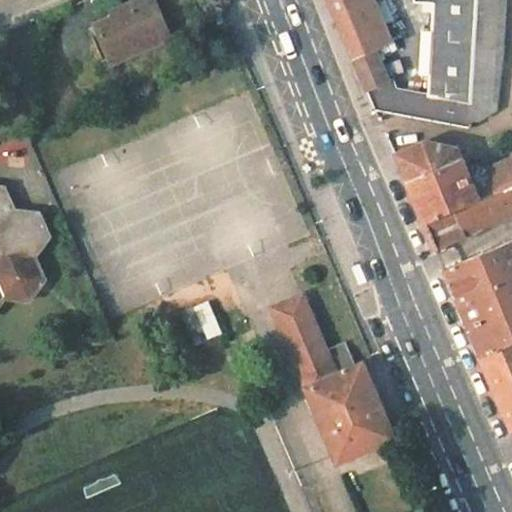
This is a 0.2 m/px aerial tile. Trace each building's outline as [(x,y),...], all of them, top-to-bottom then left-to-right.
[(94,26),(109,59),(138,46),(140,50),(171,37),(154,0),(138,0),(121,8),(124,13),(94,26)] [(327,0),(352,57),(353,58),(373,49),(373,47),(375,42),(384,38),(388,37),(389,36),(372,0),(327,0)] [(471,103),(476,0),(412,0),(412,3),(435,3),(429,96),(471,103)] [(503,51),(505,0),(476,0),(471,103),(470,119),(479,121),(496,111),(503,51)] [(375,110),(438,121),(469,127),(470,119),(471,103),(429,96),(396,90),(392,80),(400,76),(398,72),(384,38),(375,42),(373,47),(389,81),(367,90),(367,91),(375,110)] [(353,58),(367,90),(389,81),(373,47),(373,49),(353,58)] [(511,163),(487,175),(479,168),(476,166),(472,167),(468,171),(466,172),(457,148),(426,142),(394,154),(423,222),(474,201),(511,185),(511,163)] [(511,215),(511,185),(474,201),(485,227),(511,215)] [(0,304),(5,298),(30,300),(46,280),(36,257),(50,237),(39,213),(14,210),(4,187),(0,186),(0,304)] [(485,227),(474,201),(423,222),(436,251),(466,237),(485,227)] [(511,239),(444,269),(479,353),(511,340),(511,239)] [(278,309),(310,386),(355,366),(345,341),(325,350),(303,298),(278,309)] [(179,313),(194,345),(207,339),(220,334),(206,301),(192,307),(179,313)] [(511,340),(479,353),(511,430),(511,340)] [(307,388),(338,461),(393,437),(362,363),(355,366),(310,386),(307,388)]
